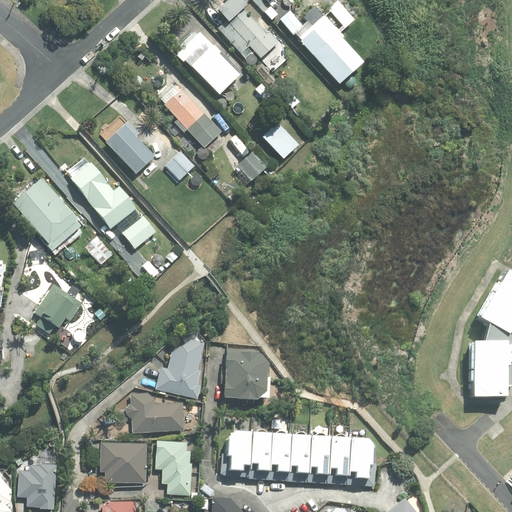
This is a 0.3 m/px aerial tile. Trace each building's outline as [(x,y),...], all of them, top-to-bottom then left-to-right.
[(235,0),(234,0),(217,16),(224,25),(217,32),(244,61),(252,53),(260,62),(277,46),(268,35),(264,38),(243,15),(246,12),(235,0)] [(289,14),(280,22),(293,38),(299,34),(304,41),(308,37),(289,14)] [(183,52),(176,59),(218,102),(237,83),(235,81),(238,78),(213,53),(209,56),(208,55),(212,50),(199,37),(196,39),(191,34),(178,47),(183,52)] [(255,93),(265,103),(271,98),(261,87),(255,93)] [(279,87),(273,91),(277,95),(282,91),(279,87)] [(164,109),(177,123),(174,126),(184,136),(186,134),(203,151),(220,136),(181,93),(164,109)] [(292,111),(301,102),(294,95),(285,104),(292,111)] [(262,142),(283,163),(298,149),(277,127),(262,142)] [(105,147),(135,178),(153,161),(124,129),(105,147)] [(230,157),(238,166),(253,152),(245,143),(230,157)] [(180,155),(165,170),(179,183),(193,169),(180,155)] [(69,175),(109,226),(124,215),(130,221),(139,214),(133,207),(136,205),(118,183),(113,187),(91,159),(88,161),(83,156),(67,168),(71,174),(69,175)] [(252,156),(236,170),(250,185),(265,171),(252,156)] [(208,172),(206,174),(211,181),(220,174),(209,160),(203,165),(208,172)] [(79,220),(75,216),(78,214),(40,172),(11,199),(52,245),(79,220)] [(263,175),(268,180),(272,177),(267,172),(263,175)] [(221,188),(225,193),(229,190),(224,185),(221,188)] [(142,214),(122,230),(134,245),(155,229),(142,214)] [(112,251),(96,234),(84,245),(100,262),(112,251)] [(473,318),(479,322),(475,339),(466,339),(465,394),(498,395),(499,381),(504,383),(511,355),(511,276),(500,270),(473,318)] [(76,306),(80,300),(53,281),(34,309),(41,314),(35,322),(48,332),(55,321),(58,323),(64,314),(70,318),(77,307),(76,306)] [(196,368),(203,339),(193,336),(185,341),(181,335),(174,339),(178,345),(171,350),(167,366),(160,364),(154,387),(196,397),(199,382),(196,382),(199,369),(196,368)] [(236,392),(236,393),(238,393),(238,396),(253,397),(253,394),(255,394),(255,393),(257,393),(264,385),(266,355),(257,347),(226,345),(223,392),(236,392)] [(129,391),(130,399),(125,405),(125,412),(129,416),(131,416),(131,431),(184,428),(182,400),(154,401),(153,396),(146,390),(129,391)] [(197,403),(189,403),(189,411),(197,411),(197,403)] [(223,470),(223,473),(248,475),(252,426),(234,424),(227,431),(226,451),(221,451),(219,470),(223,470)] [(252,426),(248,475),(268,477),(271,427),(252,426)] [(271,427),(268,477),(287,478),(291,429),(271,427)] [(291,429),(287,478),(307,480),(311,431),(291,429)] [(311,431),(307,480),(326,481),(329,432),(311,431)] [(329,432),(326,481),(346,483),(350,434),(329,432)] [(350,434),(346,483),(373,485),(375,461),(372,461),(367,470),(368,458),(373,458),(374,441),(367,433),(350,432),(350,434)] [(161,482),(167,482),(166,492),(189,494),(191,462),(189,462),(190,449),(185,449),(186,440),(156,438),(154,467),(162,467),(161,482)] [(104,469),(104,480),(145,481),(145,441),(100,440),(100,469),(104,469)] [(16,494),(18,494),(18,507),(28,508),(28,504),(39,505),(39,506),(53,507),(55,461),(38,460),(38,462),(29,462),(28,468),(18,467),(16,494)] [(8,492),(12,490),(0,474),(0,511),(6,511),(10,509),(4,501),(11,496),(8,492)] [(417,511),(403,493),(385,507),(388,511),(417,511)] [(212,495),(211,511),(244,511),(229,496),(212,495)] [(104,503),(101,503),(101,511),(137,511),(138,510),(134,510),(134,500),(104,500),(104,503)] [(209,511),(210,503),(199,502),(198,511),(209,511)] [(325,507),(318,511),(348,511),(342,504),(334,503),(326,509),(325,507)]
